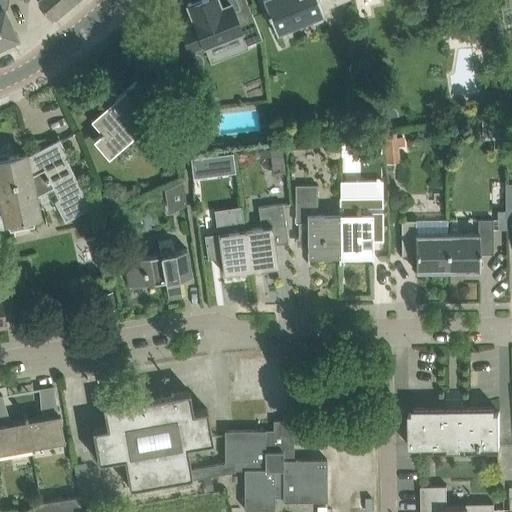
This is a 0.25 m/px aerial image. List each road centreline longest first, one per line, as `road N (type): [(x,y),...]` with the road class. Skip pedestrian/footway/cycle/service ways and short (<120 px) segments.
road 1 (residential): [(0,358),(209,319),(239,329),(384,327)]
road 2 (residential): [(384,327),(391,511)]
road 3 (tertiary): [(0,83),(116,0)]
road 4 (residential): [(384,327),(511,326)]
